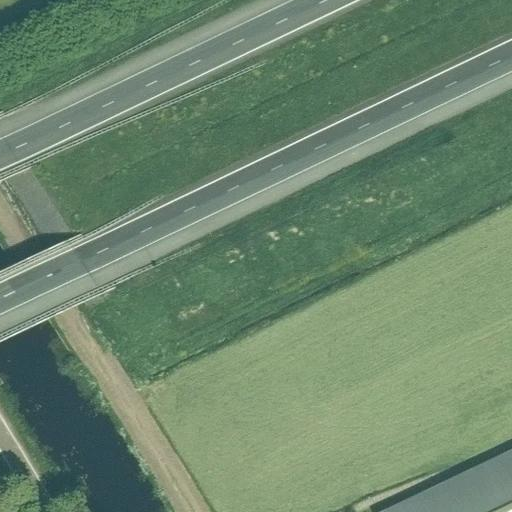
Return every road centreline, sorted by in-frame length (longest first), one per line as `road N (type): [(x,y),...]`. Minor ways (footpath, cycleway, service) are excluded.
road 1 (motorway): [(0,301),(511,58)]
road 2 (motorway): [(329,0),(0,157)]
road 3 (track): [(195,511),(0,203)]
